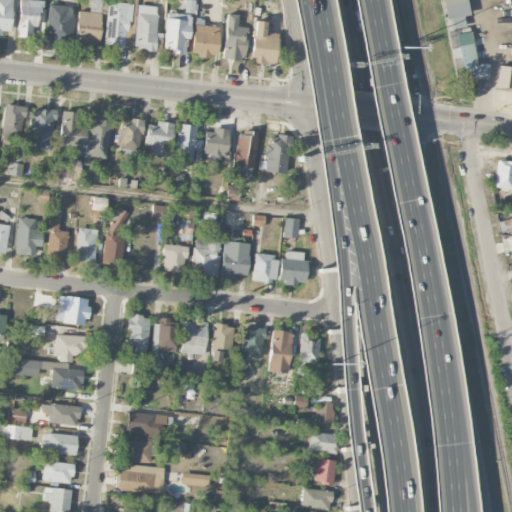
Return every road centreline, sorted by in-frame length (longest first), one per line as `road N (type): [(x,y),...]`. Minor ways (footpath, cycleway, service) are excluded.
road 1 (motorway): [(443,511),(417,311),(353,0)]
road 2 (motorway): [(328,0),(401,376),(418,511)]
road 3 (motorway): [(311,0),(402,511)]
road 4 (motorway): [(451,511),(427,312),(364,0)]
road 5 (secondary): [(287,0),(338,315),(357,511)]
road 6 (motorway): [(304,0),(365,511)]
road 7 (secondary): [(486,511),(410,118)]
road 8 (residential): [(338,315),(0,277)]
road 9 (tertiary): [(330,109),(0,72)]
road 10 (residential): [(467,124),(511,365)]
road 11 (residential): [(93,511),(117,290)]
road 12 (motorway): [(338,315),(380,511)]
road 13 (tertiary): [(511,128),(389,116)]
